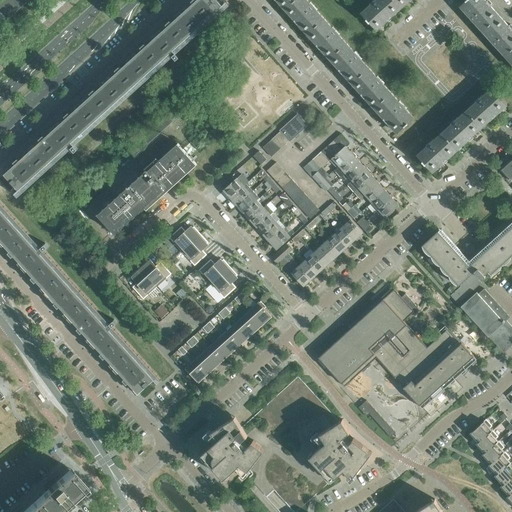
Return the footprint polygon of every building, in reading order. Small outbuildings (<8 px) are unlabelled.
[(0,0),(0,9),(8,18),(27,0),(0,0)] [(193,3),(182,13),(199,31),(229,4),(224,0),(219,0),(219,1),(217,0),(190,0),(192,1),(191,1),(193,3)] [(273,0),(274,0),(277,0),(285,8),(293,0),(273,0)] [(310,3),(307,0),(293,0),(285,8),(295,19),(293,21),(296,25),(298,23),(307,34),(324,18),(316,10),(310,3)] [(390,17),(398,11),(401,7),(394,0),(376,0),(371,5),(370,5),(361,13),(366,19),(369,22),(370,22),(376,30),(386,21),(388,23),(388,22),(392,19),(390,17)] [(468,15),(475,22),(482,31),(499,16),(490,5),(492,3),(488,0),(487,0),(486,1),(485,0),(465,0),(466,0),(460,6),(468,15)] [(175,53),(199,31),(182,13),(172,22),(170,20),(170,21),(168,19),(165,22),(166,24),(168,26),(157,35),(178,58),(179,57),(175,53)] [(497,47),(505,55),(511,48),(511,25),(511,24),(509,26),(499,16),(482,31),(490,39),(491,39),(497,46),(497,47)] [(332,28),(332,27),(324,18),(307,34),(317,44),(315,46),(318,49),(319,49),(320,48),(330,58),(347,43),(339,34),(338,35),(332,28)] [(176,60),(178,58),(157,35),(146,45),(145,43),(144,44),(143,42),(139,45),(141,47),(142,49),(132,58),(148,77),(172,55),(176,60)] [(354,52),(347,43),(330,58),(339,69),(337,70),(338,71),(341,74),(343,73),(352,83),(369,68),(361,59),(354,52)] [(106,81),(123,100),(148,77),(132,58),(121,68),(119,66),(119,67),(118,65),(114,68),(116,70),(115,70),(117,72),(106,81)] [(391,92),(383,84),(376,77),(377,77),(369,68),(352,83),(362,93),(360,95),(363,99),(365,97),(374,108),(391,92)] [(98,123),(123,100),(106,81),(96,91),(94,89),(92,88),(89,91),(90,93),(91,95),(81,104),(98,123)] [(475,102),(467,110),(482,127),(492,117),(494,119),(498,116),(496,114),(507,104),(500,97),(500,96),(497,93),(492,87),(483,96),(476,102),(475,102)] [(399,101),(391,92),(374,108),(384,118),(382,120),(385,123),(387,122),(397,133),(405,126),(408,123),(414,117),(405,108),(405,109),(399,101)] [(74,145),(98,123),(81,104),(70,114),(69,112),(68,112),(67,111),(63,114),(65,116),(66,118),(56,127),(76,150),(78,149),(74,145)] [(177,107),(167,116),(172,121),(181,112),(182,113),(183,113),(177,107)] [(451,124),(442,132),(457,149),(468,140),(469,141),(473,138),(472,136),(482,127),(467,110),(458,118),(451,125),(451,124)] [(167,116),(145,136),(150,141),(172,121),(167,116)] [(285,127),(280,131),(289,141),(293,136),(304,126),(296,117),(285,127)] [(41,141),(30,150),(47,169),(71,147),(75,152),(76,150),(56,127),(45,137),(43,135),(42,134),(38,137),(39,139),(41,141)] [(280,131),(276,135),(284,145),(289,141),(280,131)] [(457,149),(442,132),(433,140),(434,141),(427,147),(426,147),(417,155),(422,161),(425,164),(426,164),(432,172),(443,162),(445,164),(448,160),(447,159),(457,149)] [(284,145),(276,135),(271,139),(280,149),(284,145)] [(135,156),(134,155),(150,141),(145,136),(129,150),(135,156)] [(334,140),(342,149),(346,146),(347,143),(338,136),(334,140)] [(271,139),(267,143),(276,153),(280,149),(271,139)] [(330,144),(338,153),(342,149),(334,140),(330,144)] [(97,213),(116,233),(116,234),(117,233),(117,232),(121,228),(122,228),(123,227),(122,227),(127,222),(128,223),(129,222),(128,221),(133,217),(134,218),(135,217),(134,216),(139,212),(140,212),(141,211),(140,211),(145,207),(147,209),(160,198),(160,197),(165,192),(166,192),(196,164),(177,143),(147,171),(146,169),(145,170),(145,171),(141,175),(140,175),(139,176),(135,181),(134,180),(133,181),(133,182),(129,186),(128,185),(127,186),(128,187),(123,191),(122,191),(121,192),(122,192),(117,197),(116,196),(115,197),(116,198),(111,202),(110,202),(109,203),(110,203),(105,207),(103,208),(104,208),(99,213),(99,212),(97,213)] [(276,153),(267,143),(263,147),(271,157),(276,153)] [(325,148),(333,157),(338,153),(330,144),(325,148)] [(338,153),(333,157),(332,159),(338,166),(352,153),(353,152),(351,150),(350,151),(346,146),(342,149),(338,153)] [(329,161),(332,159),(333,157),(325,148),(321,152),(329,161)] [(47,169),(30,150),(20,160),(18,158),(16,157),(13,160),(14,162),(15,164),(5,174),(15,185),(11,189),(15,193),(17,196),(47,169)] [(266,159),(259,151),(253,156),(261,164),(266,159)] [(316,156),(325,165),(329,161),(321,152),(316,156)] [(352,153),(338,166),(334,170),(341,177),(345,173),(359,161),(359,160),(360,160),(358,158),(353,152),(352,153)] [(321,169),(325,165),(316,156),(312,160),(321,169)] [(308,164),(316,173),(318,171),(321,169),(312,160),(308,164)] [(364,165),(363,166),(359,161),(345,173),(341,177),(344,181),(348,177),(352,181),(366,168),(365,168),(366,167),(364,165)] [(276,162),(267,171),(271,175),(280,167),(276,162)] [(511,163),(508,166),(507,165),(501,170),(507,177),(508,176),(511,179),(511,163)] [(253,167),(258,173),(262,169),(257,164),(253,167)] [(314,175),(316,173),(308,164),(303,168),(312,177),(312,176),(314,175)] [(271,175),(275,179),(284,171),(280,167),(271,175)] [(373,174),(366,167),(365,168),(366,168),(352,181),(347,185),(354,192),(358,188),(372,175),(373,174)] [(262,169),(258,173),(263,178),(267,175),(262,169)] [(284,171),(275,179),(279,184),(288,175),(284,171)] [(321,182),(325,179),(318,171),(316,173),(314,175),(312,176),(319,184),(321,182)] [(279,184),(283,188),(292,180),(288,175),(279,184)] [(377,179),(377,180),(372,175),(358,188),(365,195),(379,183),(379,182),(377,179)] [(230,198),(244,185),(237,178),(223,191),(224,191),(223,192),(225,194),(226,193),(230,198)] [(266,182),(271,187),(275,184),(270,178),(266,182)] [(321,182),(319,184),(326,191),(331,186),(325,179),(321,182)] [(292,180),(283,188),(286,192),(296,184),(292,180)] [(383,187),(379,183),(365,195),(371,202),(385,190),(386,189),(384,187),(383,187)] [(246,184),(244,185),(230,198),(229,199),(231,201),(232,201),(237,205),(251,193),(253,191),(246,184)] [(275,184),(271,187),(276,193),(280,189),(275,184)] [(286,192),(290,197),(300,188),(296,184),(286,192)] [(300,188),(290,197),(294,201),(304,193),(300,188)] [(334,197),(338,193),(333,188),(329,191),(334,197)] [(390,194),(390,195),(385,190),(371,202),(378,210),(392,197),(392,196),(390,194)] [(243,213),(257,200),(251,193),(237,205),(237,206),(236,206),(238,209),(239,208),(243,213)] [(279,196),(284,202),(288,199),(283,193),(279,196)] [(294,201),(298,205),(308,197),(304,193),(294,201)] [(343,199),(338,193),(334,197),(339,202),(343,199)] [(308,197),(298,205),(302,210),(312,201),(308,197)] [(397,201),(396,202),(392,197),(378,210),(373,214),(376,218),(381,213),(385,217),(399,205),(398,204),(399,203),(397,201)] [(288,199),(284,202),(289,207),(293,204),(288,199)] [(264,207),(257,200),(243,213),(243,214),(245,216),(245,215),(250,220),(264,207)] [(302,210),(306,214),(316,206),(312,201),(302,210)] [(0,239),(1,240),(19,223),(0,202),(0,239)] [(347,211),(351,208),(346,202),(342,206),(347,211)] [(326,208),(330,212),(335,207),(332,203),(326,208)] [(266,205),(264,207),(250,220),(249,221),(251,223),(252,222),(256,227),(270,215),(273,212),(266,205)] [(316,206),(306,214),(310,219),(320,210),(316,206)] [(292,211),(297,216),(301,213),(296,208),(292,211)] [(324,217),(330,212),(326,208),(321,213),(324,217)] [(347,211),(354,219),(358,215),(351,208),(347,211)] [(301,213),(297,216),(302,222),(306,219),(301,213)] [(277,222),(270,215),(256,227),(256,228),(258,230),(263,235),(277,222)] [(312,221),(315,225),(321,220),(317,216),(312,221)] [(360,226),(366,221),(363,217),(357,222),(360,226)] [(363,233),(350,219),(343,226),(355,240),(356,240),(358,238),(363,233)] [(310,230),(315,225),(312,221),(306,226),(310,230)] [(373,228),(366,221),(360,226),(367,233),(373,228)] [(269,242),(283,229),(277,222),(263,235),(262,235),(264,238),(265,237),(269,242)] [(351,245),(350,244),(355,240),(343,226),(339,222),(332,228),(335,232),(348,246),(349,247),(351,245)] [(14,255),(24,266),(46,245),(45,243),(41,247),(19,223),(1,240),(10,251),(8,252),(9,253),(7,254),(10,258),(12,256),(12,257),(14,255)] [(450,295),(457,303),(459,303),(481,283),(478,279),(480,278),(481,279),(482,279),(483,279),(484,278),(485,277),(485,276),(485,275),(484,275),(488,271),(492,275),(492,274),(492,273),(501,265),(502,265),(501,264),(505,261),(505,258),(509,254),(511,257),(511,256),(510,254),(511,251),(511,226),(483,252),(481,250),(474,250),(475,246),(466,245),(466,249),(459,249),(457,251),(438,231),(422,246),(423,246),(423,245),(427,249),(430,249),(433,253),(431,256),(434,254),(437,258),(437,261),(441,265),(440,265),(440,266),(443,264),(446,268),(446,271),(450,274),(449,275),(449,276),(450,275),(458,284),(457,285),(458,286),(459,285),(460,286),(450,295)] [(170,237),(182,251),(201,234),(194,227),(192,228),(191,227),(184,233),(180,228),(170,237)] [(290,237),(283,229),(269,242),(270,242),(269,243),(271,245),(272,244),(276,249),(290,237)] [(297,234),(301,238),(306,233),(303,229),(297,234)] [(344,252),(343,251),(348,246),(335,232),(328,239),(341,253),(342,254),(344,252)] [(207,242),(201,234),(182,251),(194,265),(205,256),(200,251),(208,245),(206,243),(207,242)] [(295,243),(301,238),(297,234),(292,239),(295,243)] [(336,257),(341,253),(328,239),(321,246),(333,260),(334,259),(334,260),(337,258),(336,257)] [(292,250),(286,244),(283,247),(288,253),(292,250)] [(46,245),(24,266),(33,276),(31,278),(32,278),(30,279),(33,283),(35,282),(37,280),(46,291),(65,274),(44,250),(48,246),(46,245)] [(329,265),(329,264),(333,260),(321,246),(313,252),(326,266),(327,267),(329,265)] [(292,258),(283,247),(272,257),(278,263),(284,257),(288,262),(292,258)] [(321,270),(326,266),(313,252),(306,259),(319,273),(319,272),(320,273),(322,271),(321,270)] [(206,259),(197,267),(199,270),(208,262),(206,259)] [(199,270),(211,284),(230,267),(223,259),(222,261),(220,259),(213,266),(209,261),(208,262),(199,270)] [(315,278),(314,277),(319,273),(306,259),(299,265),(312,279),(313,280),(315,278)] [(140,268),(157,286),(171,274),(162,263),(157,268),(151,261),(149,262),(148,261),(140,268)] [(307,284),(312,279),(299,265),(291,272),(304,286),(305,286),(307,284)] [(236,276),(237,275),(230,267),(211,284),(224,298),(234,289),(230,284),(237,278),(236,276)] [(143,298),(157,286),(140,268),(133,274),(134,276),(132,277),(139,284),(134,288),(143,298)] [(88,300),(65,274),(46,291),(56,302),(54,303),(55,304),(53,305),(56,308),(58,307),(60,306),(69,316),(88,300)] [(477,292),(461,306),(488,337),(500,350),(503,353),(511,344),(511,326),(506,320),(510,317),(484,288),(478,294),(477,292)] [(404,321),(418,308),(405,293),(401,297),(394,289),(392,291),(391,289),(350,325),(352,327),(318,357),(319,359),(318,360),(325,368),(327,367),(344,386),(362,371),(363,372),(371,364),(370,363),(376,357),(422,408),(455,379),(477,359),(449,328),(427,347),(404,321)] [(238,296),(243,301),(246,298),(241,293),(238,296)] [(240,304),(243,301),(238,296),(234,299),(240,304)] [(83,331),(92,342),(115,321),(114,320),(110,323),(88,300),(69,316),(79,327),(77,329),(76,330),(79,334),(81,332),(81,333),(83,331)] [(261,301),(251,310),(263,324),(268,319),(271,316),(264,308),(266,307),(261,301)] [(161,306),(155,311),(161,319),(168,313),(161,306)] [(225,307),(222,310),(227,316),(230,313),(225,307)] [(227,316),(222,310),(218,313),(223,319),(227,316)] [(259,328),(263,324),(251,310),(243,317),(255,330),(258,327),(259,328)] [(252,333),(255,330),(243,317),(235,324),(247,338),(252,334),(252,333)] [(106,357),(115,367),(134,350),(112,326),(117,323),(115,321),(92,342),(102,352),(100,354),(99,356),(102,359),(104,358),(106,357)] [(209,321),(206,324),(211,330),(215,327),(209,321)] [(206,324),(203,328),(208,333),(211,330),(206,324)] [(243,342),(247,338),(235,324),(227,332),(239,345),(242,342),(243,342)] [(235,348),(239,345),(227,332),(219,339),(231,353),(236,348),(235,348)] [(193,336),(190,339),(195,344),(198,341),(193,336)] [(195,344),(190,339),(187,342),(192,348),(195,344)] [(227,357),(231,353),(219,339),(211,346),(223,359),(226,356),(227,357)] [(183,355),(187,352),(182,346),(178,349),(183,355)] [(219,362),(223,359),(211,346),(203,353),(215,367),(220,363),(219,362)] [(161,380),(134,350),(115,367),(125,378),(123,379),(123,380),(122,381),(125,385),(127,383),(127,384),(129,382),(139,393),(150,382),(154,386),(161,380)] [(211,371),(215,367),(203,353),(195,361),(207,374),(210,371),(211,371)] [(203,377),(207,374),(195,361),(185,369),(190,375),(192,374),(199,382),(204,377),(203,377)] [(246,481),(249,479),(278,511),(280,511),(267,497),(274,491),(293,511),(296,511),(328,484),(333,480),(344,469),(349,475),(352,473),(354,474),(372,452),(353,438),(349,432),(350,432),(342,419),(339,421),(298,376),(242,427),(235,416),(211,431),(213,434),(210,436),(215,442),(199,456),(221,481),(237,466),(242,471),(240,473),(246,481)] [(369,414),(390,437),(396,432),(366,400),(358,407),(367,416),(369,414)] [(486,419),(470,434),(475,439),(477,438),(480,441),(476,444),(476,445),(492,430),(490,427),(491,426),(486,419)] [(498,436),(492,430),(476,445),(481,450),(483,448),(486,452),(482,455),(498,441),(496,438),(498,436)] [(488,466),(504,452),(502,449),(504,447),(498,441),(482,455),(487,461),(489,459),(492,462),(488,466)] [(498,473),(494,476),(494,477),(511,462),(508,459),(510,458),(504,452),(488,466),(493,471),(495,469),(498,473)] [(500,487),(501,487),(511,476),(511,463),(511,462),(494,477),(499,482),(501,480),(504,483),(500,487)] [(48,489),(33,503),(41,511),(56,511),(86,486),(81,480),(76,474),(71,469),(55,482),(54,482),(52,480),(46,486),(47,487),(48,488),(47,489),(48,489)] [(510,494),(506,498),(507,498),(511,493),(511,476),(501,487),(505,492),(507,491),(510,494)] [(405,511),(393,499),(378,511),(443,511),(438,505),(435,499),(413,511),(405,511)] [(41,511),(33,503),(22,511),(41,511)]
